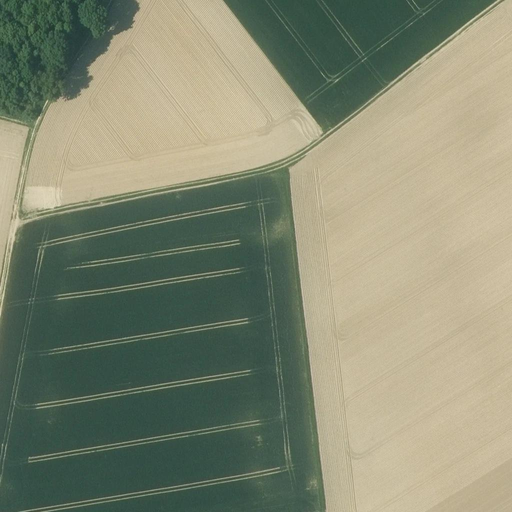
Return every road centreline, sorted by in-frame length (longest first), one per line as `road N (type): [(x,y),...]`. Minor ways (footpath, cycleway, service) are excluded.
road 1 (track): [(22,225),(284,169),(505,0)]
road 2 (track): [(284,169),(321,511)]
road 3 (track): [(41,129),(123,0)]
road 4 (track): [(0,343),(22,225)]
